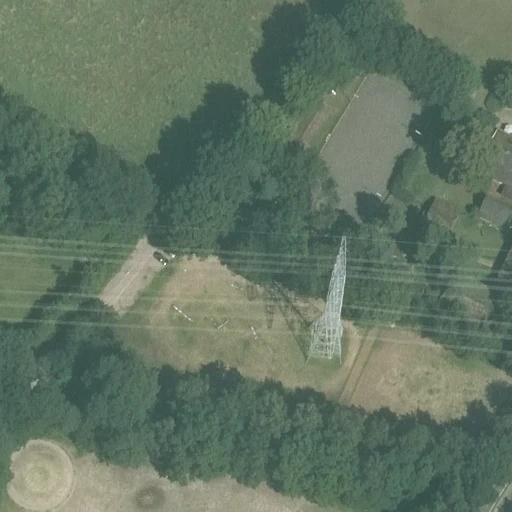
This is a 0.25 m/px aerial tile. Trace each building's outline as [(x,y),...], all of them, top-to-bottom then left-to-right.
[(511,139),(497,132),(477,173),(505,187),(500,197),(489,192),(476,218),(506,233),(511,219),(511,139)] [(418,224),(423,226),(422,229),(447,241),(460,212),(435,201),(428,215),(423,213),(418,224)] [(404,247),(381,240),(372,266),(395,274),(404,247)] [(453,275),(447,289),(437,284),(425,309),(435,314),(435,315),(450,322),(468,282),(453,275)] [(417,283),(408,305),(420,310),(428,288),(417,283)]
